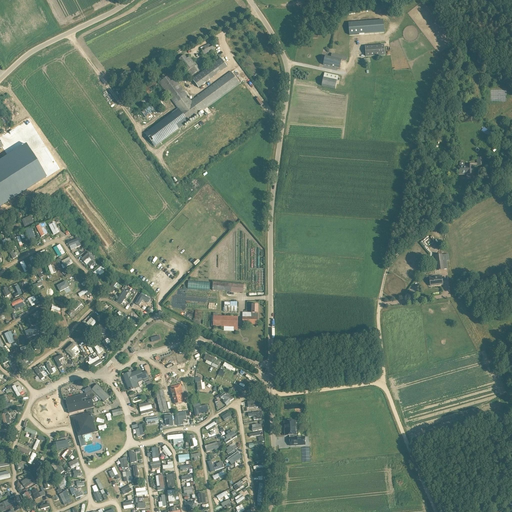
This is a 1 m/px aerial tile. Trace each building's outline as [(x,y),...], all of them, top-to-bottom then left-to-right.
[(349,23),(350,35),(384,33),(383,21),(349,23)] [(204,55),(214,49),(211,43),(201,48),(204,55)] [(365,47),(366,57),(385,55),(385,45),(365,47)] [(323,65),(340,69),(342,60),(347,61),(348,57),(332,53),(331,57),(325,56),(323,65)] [(189,77),(200,69),(190,57),(187,59),(185,56),(178,60),(180,62),(189,77)] [(221,58),(217,61),(192,80),(198,88),(227,67),(221,58)] [(171,74),(159,83),(175,105),(178,109),(145,133),(154,147),(188,122),(198,114),(201,119),(154,154),(171,179),(265,109),(247,85),(206,116),(202,111),(240,83),(231,72),(190,102),(171,74)] [(327,87),(335,89),(337,80),(340,81),(341,77),(324,73),(322,86),(327,87)] [(151,92),(150,90),(157,84),(154,81),(144,89),(148,94),(151,92)] [(142,111),(146,117),(156,111),(152,105),(142,111)] [(483,127),(481,131),(490,136),(492,132),(483,127)] [(26,144),(0,159),(0,205),(46,177),(26,144)] [(474,179),(473,172),(473,165),(466,165),(466,166),(465,166),(465,163),(463,162),(461,162),(460,163),(460,166),(458,166),(458,173),(466,173),(466,179),(474,179)] [(32,215),(22,220),(25,227),(35,223),(32,215)] [(55,222),(49,225),(53,234),(59,232),(55,222)] [(36,226),(41,237),(48,233),(45,227),(41,228),(40,225),(36,226)] [(26,230),(29,241),(36,239),(32,228),(26,230)] [(20,246),(25,244),(23,238),(25,238),(24,234),(16,237),(20,246)] [(10,237),(2,241),(3,244),(0,245),(1,249),(12,243),(10,237)] [(68,241),(70,249),(81,246),(80,242),(82,242),(81,238),(68,241)] [(62,255),(65,253),(60,244),(57,246),(62,255)] [(37,254),(39,259),(47,255),(45,250),(37,254)] [(81,259),(86,265),(88,264),(91,267),(95,263),(93,260),(95,258),(89,251),(81,259)] [(437,271),(444,270),(447,269),(446,255),(442,255),(435,256),(437,271)] [(65,267),(73,263),(70,257),(62,261),(65,267)] [(99,275),(106,269),(102,265),(94,272),(96,275),(98,273),(99,275)] [(87,276),(78,283),(82,288),(91,281),(87,276)] [(442,277),(429,279),(430,286),(443,285),(442,277)] [(188,282),(188,289),(210,290),(210,282),(188,282)] [(243,284),(227,283),(227,292),(243,293),(243,284)] [(14,294),(16,297),(22,294),(18,285),(15,287),(18,293),(14,294)] [(2,288),(5,296),(10,294),(7,286),(2,288)] [(123,304),(129,292),(123,289),(117,301),(123,304)] [(136,304),(139,305),(143,299),(149,303),(151,299),(141,293),(136,304)] [(34,295),(28,299),(32,306),(38,303),(34,295)] [(11,303),(14,310),(25,305),(22,298),(11,303)] [(258,305),(252,305),(252,313),(242,313),(242,324),(258,325),(258,305)] [(71,309),(68,313),(73,318),(77,314),(71,309)] [(213,327),(233,327),(233,330),(238,330),(238,317),(214,316),(213,327)] [(92,317),(85,324),(89,329),(96,322),(92,317)] [(25,331),(27,338),(40,334),(37,327),(25,331)] [(15,341),(14,337),(17,336),(16,332),(12,334),(11,331),(5,333),(8,344),(15,341)] [(102,341),(107,350),(110,348),(107,344),(110,342),(108,338),(102,341)] [(0,341),(0,354),(8,351),(6,346),(3,347),(1,341),(0,341)] [(72,358),(78,353),(74,349),(77,345),(74,342),(65,350),(72,358)] [(90,344),(84,346),(88,354),(94,352),(90,344)] [(60,359),(64,357),(62,354),(54,358),(59,368),(63,366),(60,359)] [(217,368),(221,360),(206,354),(204,359),(206,360),(205,363),(217,368)] [(99,356),(88,362),(90,365),(93,363),(95,366),(102,362),(99,356)] [(51,374),(54,373),(49,362),(46,364),(51,374)] [(225,363),(223,366),(234,372),(236,368),(225,363)] [(34,370),(42,379),(47,375),(43,370),(44,369),(40,364),(34,370)] [(123,376),(125,380),(130,391),(140,387),(138,382),(144,380),(144,381),(149,379),(148,376),(152,374),(149,365),(144,367),(146,372),(142,373),(140,370),(132,374),(131,372),(123,376)] [(0,382),(1,379),(7,381),(9,376),(0,372),(0,382)] [(197,382),(198,390),(205,389),(204,382),(202,382),(201,377),(195,378),(195,382),(197,382)] [(170,387),(171,389),(173,398),(174,398),(175,405),(181,403),(189,401),(187,395),(184,396),(181,384),(170,387)] [(15,385),(12,386),(18,397),(25,393),(20,385),(17,387),(15,385)] [(98,385),(92,391),(90,388),(87,389),(84,392),(86,394),(65,399),(70,415),(86,411),(87,413),(90,413),(91,414),(73,419),(81,448),(86,446),(83,435),(96,432),(93,422),(96,421),(94,415),(92,415),(91,415),(93,414),(92,409),(95,408),(92,398),(94,398),(95,397),(100,401),(101,400),(104,403),(110,397),(98,385)] [(168,410),(163,390),(155,392),(161,412),(168,410)] [(220,396),(222,400),(226,405),(233,400),(226,391),(220,396)] [(153,412),(151,402),(139,405),(141,415),(153,412)] [(193,404),(195,416),(200,415),(199,413),(209,411),(208,404),(201,406),(200,403),(193,404)] [(123,414),(121,409),(112,411),(113,417),(123,414)] [(183,420),(186,419),(186,412),(176,413),(177,426),(184,425),(183,420)] [(254,420),(262,419),(260,412),(248,413),(249,417),(254,416),(254,420)] [(222,416),(225,421),(232,418),(229,413),(222,416)] [(166,426),(173,425),(173,415),(165,415),(166,426)] [(292,421),(285,422),(285,435),(290,435),(290,438),(290,446),(305,445),(305,437),(296,437),(296,435),(296,427),(293,427),(292,421)] [(34,439),(37,432),(26,427),(25,431),(32,434),(31,437),(34,439)] [(168,435),(168,440),(174,439),(174,444),(178,444),(178,442),(184,441),(183,434),(168,435)] [(57,449),(69,447),(68,440),(56,442),(57,449)] [(205,446),(207,452),(219,448),(217,442),(205,446)] [(235,443),(225,450),(228,454),(238,448),(235,443)] [(169,456),(172,454),(166,445),(163,447),(169,456)] [(22,447),(20,453),(28,457),(31,451),(22,447)] [(67,460),(73,452),(68,449),(63,456),(67,460)] [(231,464),(239,459),(237,456),(240,454),(239,451),(227,458),(231,464)] [(189,454),(178,455),(179,462),(185,462),(185,459),(190,459),(189,454)] [(71,469),(80,465),(77,459),(68,463),(71,469)] [(212,460),(208,461),(211,472),(224,468),(222,462),(216,463),(217,467),(214,468),(212,460)] [(55,462),(52,465),(56,470),(60,467),(55,462)] [(189,470),(190,473),(192,473),(192,469),(192,465),(180,466),(181,471),(189,470)] [(115,467),(112,468),(112,470),(109,471),(112,479),(119,476),(115,467)] [(9,470),(0,472),(0,479),(11,477),(9,470)] [(131,471),(123,473),(124,481),(132,480),(131,471)] [(214,480),(219,477),(220,480),(226,477),(223,471),(213,476),(214,480)] [(176,473),(167,474),(168,488),(175,487),(174,477),(176,477),(176,473)] [(25,488),(36,482),(33,475),(21,481),(25,488)] [(159,486),(159,490),(164,490),(164,475),(156,475),(157,487),(159,486)] [(58,482),(62,488),(68,484),(65,479),(58,482)] [(97,482),(99,488),(106,485),(105,479),(97,482)] [(219,488),(222,486),(223,490),(229,487),(225,480),(217,485),(219,488)] [(240,481),(233,485),(237,490),(240,488),(239,486),(242,484),(240,481)] [(97,485),(92,487),(97,502),(102,500),(97,485)] [(124,495),(132,491),(129,485),(121,489),(124,495)] [(38,488),(25,492),(27,500),(33,498),(32,496),(36,495),(37,497),(40,496),(38,488)] [(63,492),(69,504),(72,502),(67,490),(63,492)] [(169,501),(175,501),(174,493),(177,492),(177,490),(168,490),(169,501)] [(242,493),(234,498),(238,503),(245,498),(242,493)] [(0,508),(1,511),(14,506),(10,499),(0,503),(0,508)] [(196,501),(185,502),(186,509),(197,508),(196,501)]
